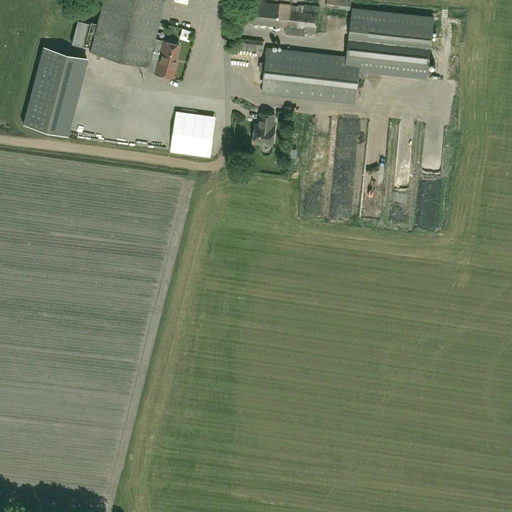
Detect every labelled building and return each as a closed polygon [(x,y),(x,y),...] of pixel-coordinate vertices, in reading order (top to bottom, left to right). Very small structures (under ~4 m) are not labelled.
[(71,43),(90,48),(89,51),(93,52),(94,51),(147,64),(146,69),(154,71),(154,72),(172,77),(176,63),(174,63),(179,43),(162,39),(162,42),(154,40),(163,0),(101,0),(96,22),(90,21),(89,23),(77,19),(71,43)] [(252,0),(249,22),(286,26),(286,33),(304,35),(305,29),(316,30),(319,3),(304,2),(303,6),(252,0)] [(327,0),(326,6),(350,9),(350,0),(327,0)] [(352,7),(347,56),(268,47),(266,62),(260,61),(259,69),(265,70),(263,91),(355,102),(359,70),(427,79),(434,16),(352,7)] [(262,51),(264,40),(238,37),(237,48),(262,51)] [(196,52),(199,40),(193,39),(190,50),(196,52)] [(86,56),(43,45),(23,123),(66,134),(86,56)] [(273,125),(274,113),(260,112),(259,124),(255,123),(252,142),(273,144),(275,126),(273,125)]
